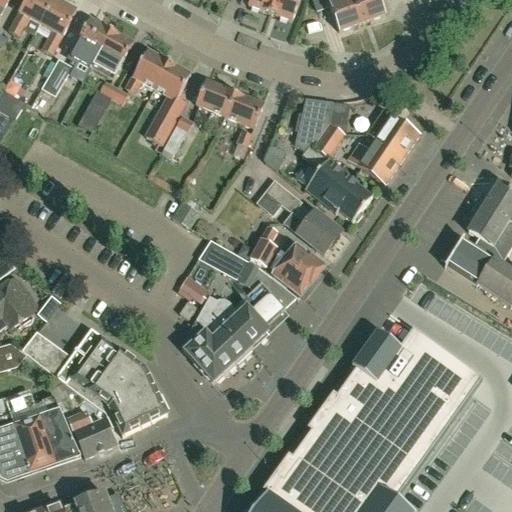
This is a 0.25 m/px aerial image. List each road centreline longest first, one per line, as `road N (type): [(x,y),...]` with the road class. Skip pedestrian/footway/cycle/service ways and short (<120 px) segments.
road 1 (residential): [(245,456),(511,63)]
road 2 (residential): [(123,0),(245,62),(321,84),(376,77),(402,62),(449,0)]
road 3 (residential): [(220,439),(169,441),(0,510)]
